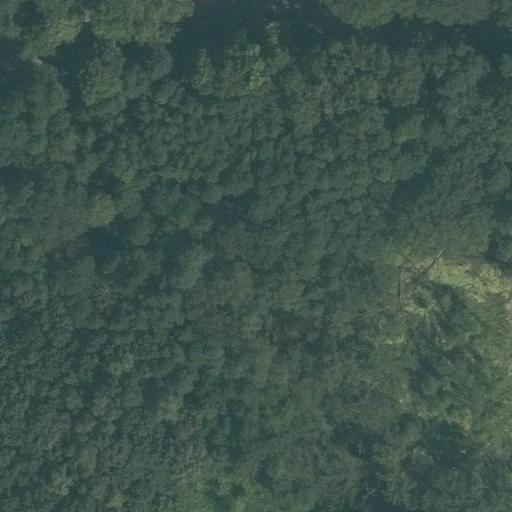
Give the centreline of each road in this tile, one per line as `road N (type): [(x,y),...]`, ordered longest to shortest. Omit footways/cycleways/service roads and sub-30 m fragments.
road 1 (primary): [(296,0),(511,5)]
road 2 (primary): [(0,55),(98,14),(185,0)]
